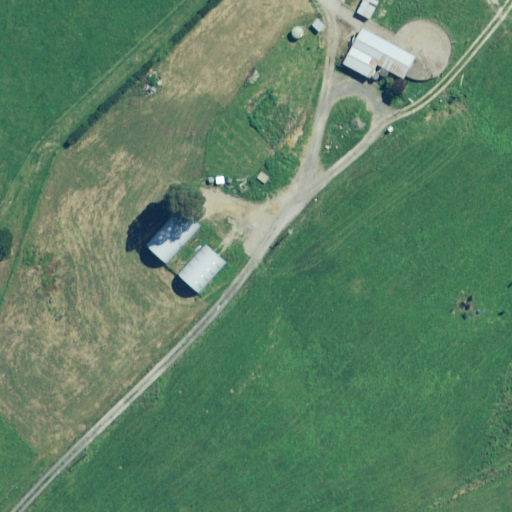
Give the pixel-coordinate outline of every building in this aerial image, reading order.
[(380,2),(375,0),(365,0),(358,13),(370,20),(380,2)] [(320,17),(311,26),(319,34),(328,25),(320,17)] [(416,58),(364,29),(345,65),(371,79),(379,65),(405,79),(416,58)] [(285,100),(269,86),(251,109),(267,122),(285,100)] [(201,228),(184,211),(176,220),(150,248),(167,264),(201,228)] [(227,264),(207,246),(180,276),(200,294),(227,264)]
